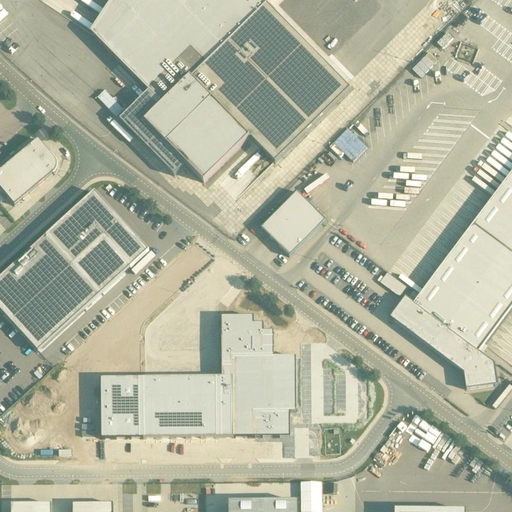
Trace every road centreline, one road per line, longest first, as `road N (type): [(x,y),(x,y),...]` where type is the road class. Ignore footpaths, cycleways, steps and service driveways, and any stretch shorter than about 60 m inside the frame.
road 1 (unclassified): [(0,465),(21,472),(343,467),(409,388)]
road 2 (unclassified): [(409,388),(100,155)]
road 3 (unclassified): [(100,155),(0,249)]
road 4 (unclassified): [(100,155),(0,69)]
road 5 (unclassified): [(511,465),(409,388)]
